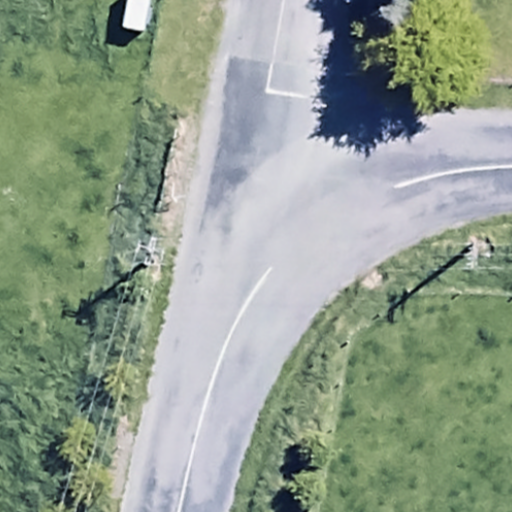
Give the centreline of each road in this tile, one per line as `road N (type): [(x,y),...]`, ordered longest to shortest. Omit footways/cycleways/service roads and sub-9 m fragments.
road 1 (tertiary): [(192,511),(267,173)]
road 2 (tertiary): [(267,173),(511,183)]
road 3 (unclassified): [(267,173),(303,0)]
